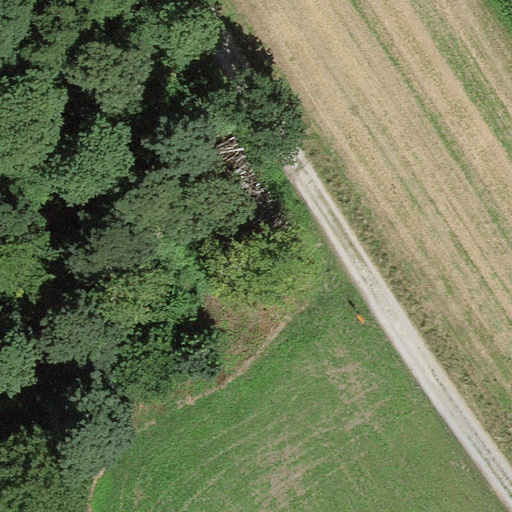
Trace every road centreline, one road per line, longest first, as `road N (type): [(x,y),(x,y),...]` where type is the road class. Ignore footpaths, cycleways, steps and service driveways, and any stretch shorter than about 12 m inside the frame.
road 1 (track): [(511,502),(334,249),(272,121),(198,0)]
road 2 (track): [(0,317),(272,121)]
